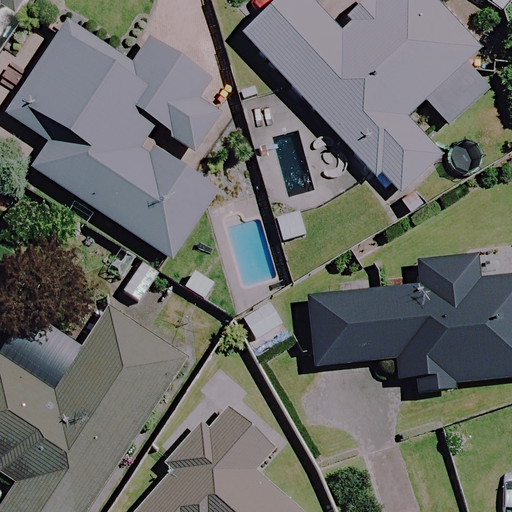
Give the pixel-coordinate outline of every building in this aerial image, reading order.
[(0,0),(0,9),(7,13),(14,0),(0,0)] [(401,123),(407,118),(422,104),(443,127),(481,91),(462,71),(481,53),(431,0),(373,0),(372,1),(371,0),(361,0),(349,11),(356,18),(334,38),(298,0),(269,0),(228,39),(364,186),(368,182),(387,202),(434,159),(401,123)] [(0,113),(44,143),(21,177),(163,270),(213,194),(182,173),(218,118),(193,103),(206,83),(135,39),(120,63),(60,23),(0,111),(0,113)] [(296,214),(263,223),(272,254),(305,245),(296,214)] [(65,268),(67,272),(74,279),(77,280),(81,282),(86,283),(90,282),(95,282),(99,280),(103,278),(106,275),(109,271),(111,267),(113,263),(113,259),(113,254),(112,250),(111,246),(108,242),(106,239),(102,236),(98,234),(94,232),(90,231),(85,231),(81,232),(76,234),(73,236),(69,239),(66,243),(64,247),(63,251),(62,255),(62,260),(63,264),(65,268)] [(511,386),(511,278),(474,281),(473,260),(407,265),(409,294),(295,300),(299,373),(386,368),(388,403),(453,399),(452,390),(511,386)] [(141,302),(160,274),(143,262),(124,290),(141,302)] [(0,353),(0,461),(6,465),(0,473),(0,476),(16,487),(0,511),(92,511),(193,357),(109,304),(55,388),(0,353)] [(262,306),(232,322),(260,375),(290,359),(262,306)] [(267,453),(216,411),(131,511),(293,511),(249,476),(267,453)]
